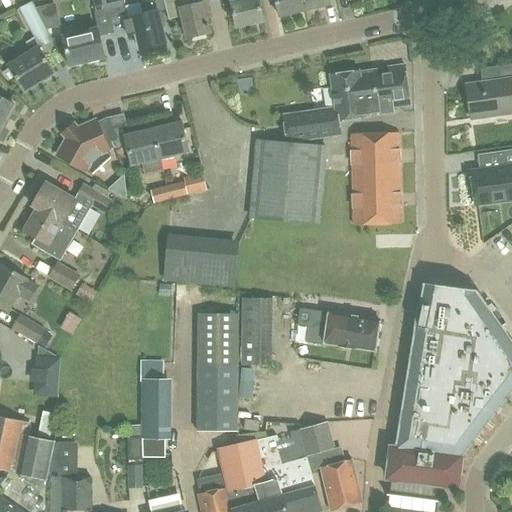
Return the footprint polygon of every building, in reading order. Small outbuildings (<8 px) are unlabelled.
[(93,0),(96,10),(109,8),(107,0),(93,0)] [(107,0),(109,8),(126,4),(124,0),(107,0)] [(141,48),(167,42),(156,0),(155,0),(153,1),(152,0),(144,0),(145,3),(147,12),(125,18),(129,35),(137,33),(141,48)] [(182,16),(188,38),(211,32),(205,9),(210,7),(208,0),(165,0),(169,18),(182,16)] [(231,0),(232,2),(238,25),(264,19),(259,0),(231,0)] [(277,0),(281,15),(306,9),(303,0),(277,0)] [(303,0),(306,9),(331,3),(330,0),(303,0)] [(30,49),(9,63),(11,66),(17,77),(25,89),(55,70),(41,47),(53,41),(46,29),(32,2),(20,9),(34,36),(25,42),(30,49)] [(69,66),(105,57),(98,27),(62,35),(69,66)] [(511,62),(498,64),(501,79),(467,84),(472,118),(511,111),(511,62)] [(394,107),(411,104),(406,64),(373,68),(381,114),(395,112),(394,107)] [(342,136),(340,120),(367,117),(367,113),(380,111),(373,68),(333,75),(337,106),(282,114),(287,143),(342,136)] [(0,127),(14,102),(2,95),(4,92),(0,89),(0,127)] [(66,138),(57,155),(86,171),(87,170),(92,173),(111,156),(108,151),(110,150),(96,119),(79,127),(75,123),(62,134),(66,138)] [(170,125),(155,128),(162,158),(191,151),(184,122),(179,123),(178,120),(169,122),(170,125)] [(114,141),(119,148),(129,144),(133,165),(162,158),(155,128),(139,132),(139,129),(129,131),(130,134),(126,135),(126,136),(114,141)] [(354,223),(401,222),(400,131),(353,132),(354,223)] [(257,140),(251,216),(320,222),(326,146),(315,145),(264,141),(257,140)] [(511,148),(504,150),(506,165),(473,170),(479,203),(511,197),(511,148)] [(79,230),(93,205),(105,212),(113,199),(84,182),(77,195),(78,196),(77,198),(47,181),(34,204),(39,207),(39,206),(49,212),(49,213),(53,216),(54,215),(64,221),(79,230)] [(183,182),(170,185),(173,198),(187,194),(183,182)] [(173,198),(169,185),(159,188),(152,190),(155,202),(173,198)] [(26,230),(37,236),(33,243),(61,260),(79,230),(64,221),(54,215),(53,216),(49,213),(49,212),(39,206),(39,207),(26,230)] [(236,287),(240,240),(169,233),(164,280),(236,287)] [(73,290),(82,274),(59,261),(49,277),(73,290)] [(32,300),(40,285),(29,279),(29,278),(3,262),(0,267),(0,300),(12,308),(20,294),(32,300)] [(461,457),(511,390),(511,336),(478,288),(428,283),(412,376),(410,375),(397,448),(395,447),(391,476),(394,476),(392,492),(389,492),(389,493),(439,500),(439,498),(436,498),(438,482),(442,483),(442,478),(445,479),(444,481),(454,483),(454,480),(458,480),(461,457)] [(208,304),(207,290),(183,291),(184,305),(208,304)] [(274,364),(274,297),(243,297),(242,364),(274,364)] [(376,350),(380,319),(307,308),(302,339),(376,350)] [(38,343),(47,328),(21,313),(12,328),(38,343)] [(200,314),(200,430),(238,431),(238,314),(200,314)] [(141,378),(141,437),(144,436),(144,438),(171,439),(172,378),(141,378)] [(0,511),(51,511),(52,511),(53,476),(56,476),(58,441),(57,441),(57,442),(29,435),(32,421),(0,414),(0,468),(9,470),(0,482),(0,511)] [(262,421),(248,419),(247,430),(261,432),(262,421)] [(300,430),(308,456),(336,448),(329,420),(300,428),(301,430),(300,430)] [(129,437),(130,459),(144,459),(144,438),(144,436),(141,437),(129,437)] [(230,494),(256,488),(261,503),(234,510),(234,511),(318,511),(323,511),(308,457),(285,464),(278,436),(219,448),(230,494)] [(92,511),(94,476),(79,476),(79,441),(58,441),(56,476),(53,476),(52,511),(51,511),(92,511)] [(333,511),(363,503),(352,460),(322,468),(333,511)] [(129,488),(145,487),(144,464),(128,464),(129,488)] [(203,511),(233,511),(224,473),(199,479),(202,493),(199,494),(203,511)] [(188,511),(186,511),(184,511),(182,498),(171,501),(170,495),(152,500),(155,511),(188,511)]
